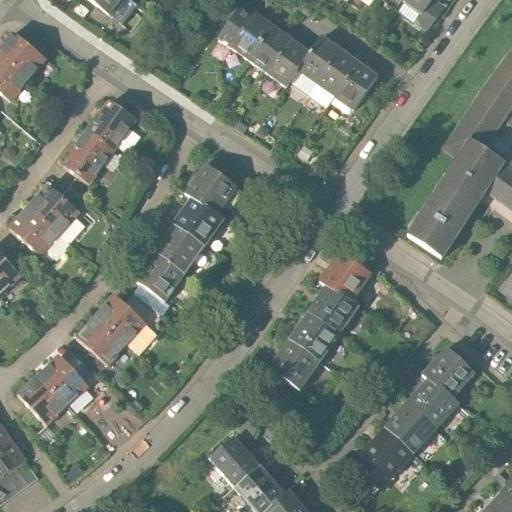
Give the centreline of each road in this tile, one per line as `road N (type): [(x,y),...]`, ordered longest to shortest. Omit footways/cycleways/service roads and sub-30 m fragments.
road 1 (residential): [(81,511),(199,397),(335,216)]
road 2 (residential): [(1,389),(115,275),(202,126)]
road 3 (residential): [(335,216),(489,0)]
road 4 (residential): [(511,336),(335,216)]
road 5 (residential): [(0,225),(116,65)]
road 6 (residential): [(335,216),(202,126)]
